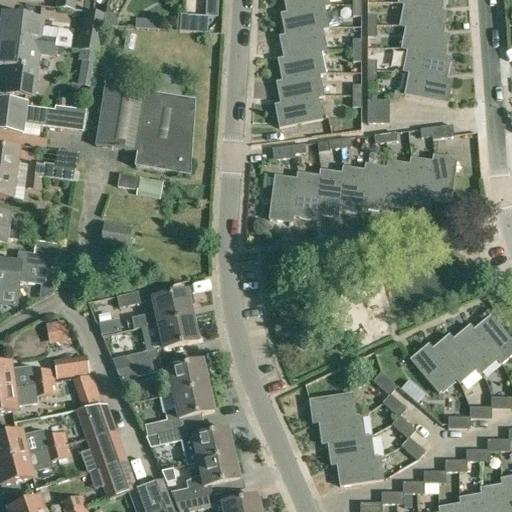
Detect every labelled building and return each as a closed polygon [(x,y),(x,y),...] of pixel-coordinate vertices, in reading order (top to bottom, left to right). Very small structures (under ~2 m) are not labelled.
[(34,0),(46,1),(45,0),(56,0),(55,10),(73,12),(74,0),(34,0)] [(283,0),(287,15),(287,16),(323,7),(324,8),(331,7),(329,0),(283,0)] [(398,0),(398,5),(403,6),(441,12),(443,0),(398,0)] [(441,12),(403,6),(399,28),(406,29),(442,35),(446,14),(441,12)] [(287,16),(287,15),(281,16),(286,38),(322,30),(322,31),(329,30),(324,8),(323,7),(287,16)] [(362,7),(353,7),(353,18),(362,18),(362,7)] [(87,13),(81,51),(82,51),(99,53),(105,16),(87,13)] [(55,48),(56,48),(59,30),(43,28),(44,21),(3,16),(3,17),(0,41),(55,48)] [(367,27),(376,28),(376,17),(367,17),(367,27)] [(376,39),(376,28),(367,27),(367,39),(376,39)] [(442,35),(406,29),(401,50),(407,51),(444,58),(449,37),(442,35)] [(322,30),(286,38),(279,40),(284,60),(284,61),(321,52),(321,53),(327,52),(322,31),(322,30)] [(55,48),(0,41),(0,66),(9,68),(6,95),(34,98),(40,55),(54,57),(55,48)] [(352,52),(361,52),(361,41),(352,41),(352,52)] [(82,51),(80,61),(87,62),(85,70),(96,72),(99,54),(98,54),(99,53),(82,51),(81,51),(82,51)] [(444,58),(407,51),(403,73),(408,74),(446,80),(450,59),(444,58)] [(284,61),(284,60),(277,62),(282,83),(282,84),(319,76),(326,74),(321,53),(321,52),(284,61)] [(361,52),(352,52),(353,64),(362,63),(361,52)] [(367,74),(376,74),(376,63),(367,63),(367,74)] [(376,74),(367,74),(367,85),(376,85),(376,74)] [(446,80),(408,74),(404,96),(448,105),(452,82),(446,80)] [(282,84),(282,83),(276,84),(281,106),(281,108),(318,99),(318,100),(324,98),(319,76),(282,84)] [(155,77),(151,94),(104,87),(95,148),(137,155),(135,169),(187,177),(197,103),(179,100),(183,82),(155,77)] [(353,98),(361,98),(361,88),(352,88),(353,98)] [(361,98),(353,98),(353,109),(361,109),(361,98)] [(281,108),(281,106),(274,107),(279,130),(323,121),(318,100),(318,99),(281,108)] [(368,125),(389,125),(389,102),(367,103),(368,125)] [(82,133),(85,113),(55,109),(55,112),(26,109),(25,108),(0,104),(0,133),(22,136),(23,125),(82,133)] [(431,130),(432,139),(432,142),(454,139),(452,128),(431,130)] [(432,139),(431,130),(420,132),(421,140),(432,139)] [(385,136),(386,145),(397,143),(396,135),(385,136)] [(386,145),(385,136),(374,138),(375,146),(386,145)] [(351,141),(341,142),(342,151),(352,149),(351,141)] [(342,151),(341,142),(329,144),(330,152),(342,151)] [(304,147),(293,149),(295,157),(305,156),(304,147)] [(434,163),(429,201),(450,204),(454,176),(462,178),(464,166),(456,165),(457,160),(456,160),(458,149),(446,147),(444,159),(434,157),(433,163),(434,163)] [(0,175),(42,180),(44,168),(17,165),(19,152),(0,149),(0,175)] [(295,157),(293,149),(272,151),(274,163),(295,160),(295,157)] [(411,167),(406,204),(428,208),(429,201),(434,163),(433,163),(411,160),(410,166),(411,167)] [(389,163),(388,169),(383,207),(384,207),(405,210),(406,204),(411,167),(410,166),(389,163)] [(366,166),(366,172),(360,210),(361,210),(383,213),(384,207),(383,207),(388,169),(366,166)] [(54,168),(52,181),(73,183),(75,170),(54,168)] [(344,168),(343,175),(337,213),(338,213),(360,217),(361,210),(360,210),(366,172),(344,168)] [(320,172),(319,178),(320,178),(314,216),(316,217),(337,220),(338,213),(337,213),(343,175),(320,172)] [(42,180),(0,175),(0,200),(13,202),(15,189),(40,192),(42,180)] [(298,175),(297,181),(292,219),(293,219),(315,223),(316,217),(314,216),(320,178),(319,178),(298,175)] [(160,202),(163,184),(120,178),(118,190),(137,193),(136,198),(160,202)] [(297,181),(275,178),(269,223),(292,226),(293,219),(292,219),(297,181)] [(0,246),(6,248),(7,242),(25,244),(26,235),(8,233),(10,218),(0,216),(0,246)] [(128,252),(132,230),(104,225),(100,247),(128,252)] [(34,256),(58,259),(60,246),(36,243),(34,256)] [(58,259),(34,256),(18,253),(16,265),(0,262),(0,292),(17,294),(18,284),(39,287),(54,288),(58,259)] [(146,304),(143,292),(116,298),(118,310),(146,304)] [(158,326),(193,319),(187,293),(152,301),(155,316),(131,321),(134,332),(158,327),(158,326)] [(199,344),(193,319),(158,326),(158,327),(163,352),(199,344)] [(511,344),(489,319),(474,333),(473,333),(497,361),(496,362),(501,367),(511,357),(511,344)] [(469,328),(452,342),(452,343),(476,371),(475,372),(479,377),(496,362),(497,361),(473,333),(474,333),(469,328)] [(120,350),(118,337),(106,340),(109,352),(120,350)] [(448,337),(431,351),(430,352),(455,380),(454,381),(458,386),(475,372),(476,371),(452,343),(452,342),(448,337)] [(430,352),(431,351),(428,347),(410,362),(438,395),(454,381),(455,380),(430,352)] [(132,368),(159,362),(156,352),(130,357),(132,368)] [(159,362),(132,368),(134,379),(161,373),(159,362)] [(172,396),(207,388),(202,363),(167,371),(172,396)] [(32,387),(54,385),(52,371),(32,374),(31,370),(17,372),(17,376),(11,377),(9,367),(0,368),(0,391),(13,390),(32,387)] [(373,385),(379,390),(389,399),(397,390),(381,376),(373,385)] [(83,381),(72,383),(82,411),(101,407),(92,380),(83,381)] [(55,397),(54,385),(32,387),(34,400),(55,397)] [(213,413),(207,388),(172,396),(177,420),(213,413)] [(0,416),(16,414),(13,390),(0,391),(0,416)] [(356,418),(356,417),(353,396),(308,403),(312,425),(318,424),(356,418)] [(391,398),(383,407),(399,421),(401,419),(407,412),(391,398)] [(511,401),(491,401),(491,410),(491,412),(511,412),(511,401)] [(86,442),(116,434),(106,409),(75,415),(86,442)] [(470,412),(470,422),(491,422),(491,412),(491,410),(470,410),(470,412)] [(470,432),(470,422),(470,412),(454,412),(454,420),(449,420),(449,432),(470,432)] [(361,416),(356,417),(356,418),(318,424),(321,446),(328,445),(365,439),(361,416)] [(401,419),(399,421),(392,429),(409,443),(410,441),(417,433),(401,419)] [(156,436),(174,432),(172,421),(144,428),(147,438),(156,436)] [(174,432),(156,436),(159,447),(186,441),(184,430),(174,432)] [(199,464),(233,456),(227,430),(193,438),(196,454),(185,457),(187,467),(199,464)] [(0,463),(25,457),(19,434),(0,439),(0,463)] [(44,452),(66,447),(62,434),(41,439),(44,452)] [(97,472),(126,463),(116,434),(86,442),(97,472)] [(371,438),(365,439),(328,445),(331,467),(336,466),(374,460),(374,459),(371,438)] [(410,441),(409,443),(402,451),(418,465),(426,455),(410,441)] [(509,442),(508,442),(487,442),(487,452),(488,454),(509,454),(509,444),(509,442)] [(69,460),(66,447),(44,452),(47,465),(69,460)] [(487,452),(466,452),(466,463),(466,465),(487,464),(488,454),(487,452)] [(233,456),(199,464),(202,477),(196,478),(186,484),(188,491),(171,495),(177,506),(214,497),(214,498),(221,496),(218,486),(239,481),(233,456)] [(25,457),(0,463),(0,486),(0,489),(31,481),(25,457)] [(374,460),(336,466),(340,488),(383,482),(380,458),(374,459),(374,460)] [(126,463),(97,472),(107,501),(136,491),(126,463)] [(445,463),(444,474),(445,474),(445,475),(467,475),(466,465),(466,463),(445,463)] [(424,474),(424,484),(424,486),(445,486),(445,475),(445,474),(444,474),(424,474)] [(511,511),(511,479),(502,481),(503,487),(507,511),(511,511)] [(172,511),(161,482),(141,490),(149,511),(172,511)] [(424,484),(402,485),(402,495),(403,497),(403,507),(403,510),(412,510),(412,496),(424,496),(424,486),(424,484)] [(507,511),(503,487),(480,491),(481,497),(482,497),(484,511),(507,511)] [(402,495),(381,495),(381,505),(382,505),(382,507),(403,507),(403,497),(402,495)] [(64,511),(77,511),(85,509),(81,497),(62,504),(64,511)] [(201,511),(217,508),(214,498),(214,497),(177,506),(179,511),(201,511)] [(223,511),(260,511),(257,497),(222,505),(223,511)] [(484,511),(482,497),(481,497),(460,500),(461,506),(462,511),(484,511)] [(42,511),(39,500),(8,511),(7,511),(42,511)]
